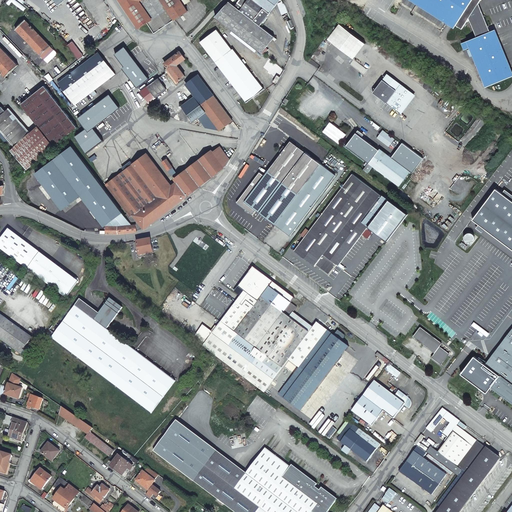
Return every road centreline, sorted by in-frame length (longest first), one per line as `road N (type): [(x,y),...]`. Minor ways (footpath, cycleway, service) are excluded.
road 1 (residential): [(204,206),(228,233),(441,392)]
road 2 (residential): [(254,127),(176,29),(151,44),(111,0)]
road 3 (residential): [(14,205),(101,239),(133,238),(204,206)]
road 4 (unknown): [(101,239),(107,287),(151,324),(181,367)]
road 5 (residential): [(39,419),(158,511)]
road 6 (residential): [(441,392),(352,511)]
road 7 (unclassified): [(254,127),(295,62),(302,37),(292,0)]
road 8 (unknown): [(391,141),(295,62)]
